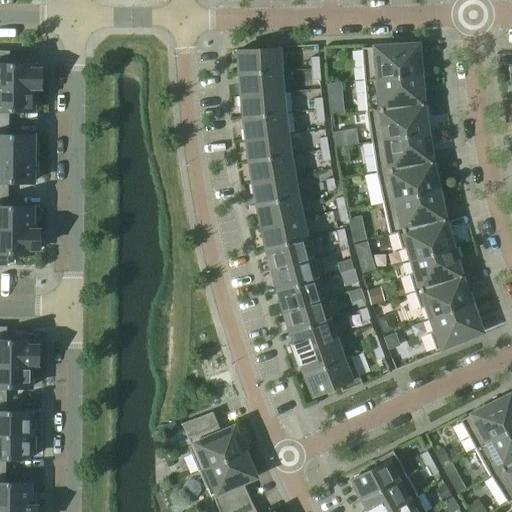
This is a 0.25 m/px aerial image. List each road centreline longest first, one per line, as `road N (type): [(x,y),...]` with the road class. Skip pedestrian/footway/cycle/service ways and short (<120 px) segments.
road 1 (residential): [(184,14),(205,235),(285,461)]
road 2 (residential): [(71,305),(74,17)]
road 3 (residential): [(469,14),(184,14)]
road 4 (residential): [(285,461),(511,355)]
road 5 (residential): [(469,14),(493,175),(511,239)]
road 6 (residential): [(70,511),(71,305)]
